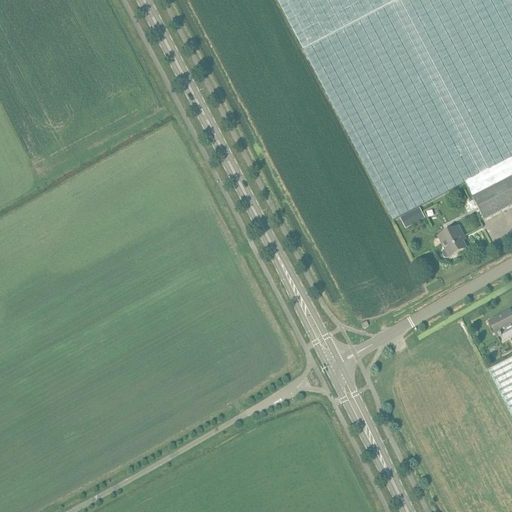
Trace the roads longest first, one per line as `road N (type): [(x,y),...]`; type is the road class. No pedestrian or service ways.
road 1 (tertiary): [(336,363),(147,0)]
road 2 (unclassified): [(65,511),(292,388)]
road 3 (unclassified): [(336,363),(511,265)]
road 4 (tertiary): [(407,511),(336,363)]
